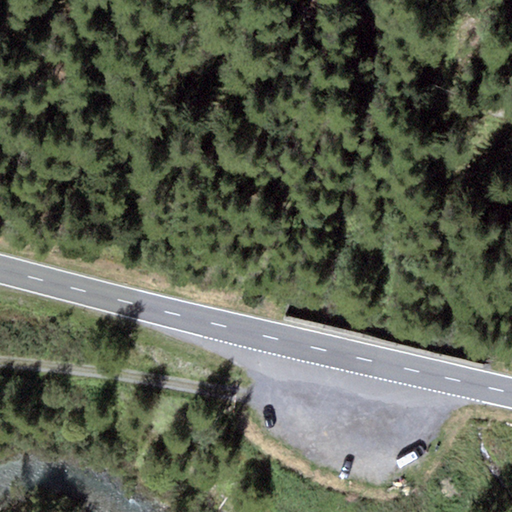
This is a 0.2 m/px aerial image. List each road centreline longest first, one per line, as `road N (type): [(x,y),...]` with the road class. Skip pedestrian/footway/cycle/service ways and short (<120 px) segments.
road 1 (primary): [(511,393),(0,269)]
road 2 (track): [(0,362),(164,379),(336,412),(420,371)]
